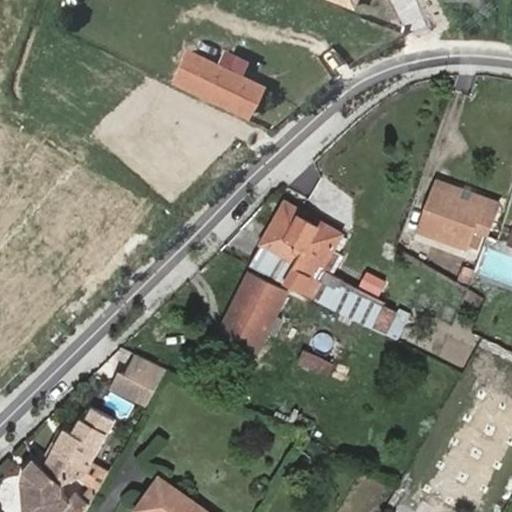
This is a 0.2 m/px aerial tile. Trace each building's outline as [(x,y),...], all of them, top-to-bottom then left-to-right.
[(355,0),(330,0),(352,8),(355,0)] [(187,64),(178,86),(246,117),(257,93),(232,81),(230,84),(187,64)] [(498,209),(434,186),(419,229),(464,246),(473,219),(492,226),(498,209)] [(0,187),(0,228),(17,196),(0,187)] [(299,266),(290,285),(316,298),(326,278),(335,261),(332,260),(346,235),(290,206),(268,250),(278,255),(299,266)] [(278,255),(268,274),(290,285),(299,266),(278,255)] [(238,304),(279,324),(292,301),(293,296),(253,275),(238,304)] [(377,330),(388,307),(326,278),(316,298),(377,330)] [(227,325),(268,346),(279,324),(238,304),(227,325)] [(377,330),(391,337),(403,315),(388,307),(377,330)] [(315,342),(320,333),(321,331),(304,323),(298,334),(315,342)] [(263,355),(268,346),(227,325),(222,335),(263,355)] [(340,355),(345,346),(320,333),(315,342),(340,355)] [(308,355),(310,351),(315,342),(298,334),(291,348),(308,355)] [(310,351),(334,363),(340,355),(315,342),(310,351)] [(340,355),(359,364),(364,356),(345,346),(340,355)] [(355,372),(359,364),(340,355),(334,363),(355,372)] [(142,357),(132,377),(159,391),(169,371),(142,357)] [(132,377),(124,373),(116,389),(151,406),(159,391),(132,377)] [(48,470),(63,485),(69,489),(70,487),(83,484),(101,494),(114,474),(96,464),(118,425),(97,412),(89,425),(86,423),(77,438),(69,433),(48,470)] [(483,454),(497,420),(484,414),(470,449),(483,454)] [(45,511),(56,496),(63,485),(48,470),(40,463),(29,474),(25,486),(28,511),(45,511)] [(138,511),(162,511),(176,488),(163,479),(138,511)] [(63,485),(56,496),(45,511),(69,511),(74,505),(69,501),(70,487),(69,489),(63,485)] [(209,511),(176,488),(162,511),(209,511)]
